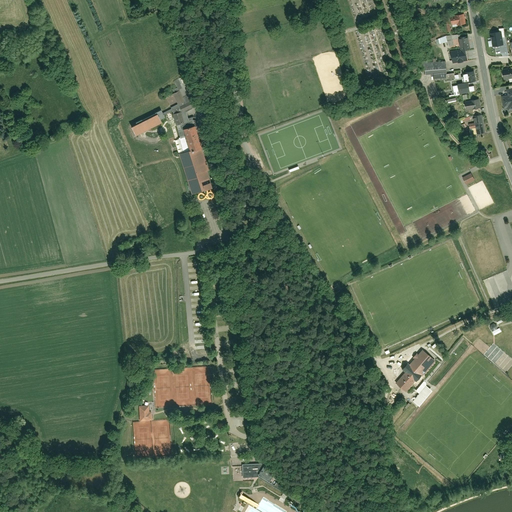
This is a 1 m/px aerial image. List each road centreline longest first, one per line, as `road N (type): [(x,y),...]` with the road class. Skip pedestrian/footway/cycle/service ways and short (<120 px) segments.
road 1 (residential): [(0,281),(226,247),(262,174),(244,125),(225,0)]
road 2 (tertiary): [(511,177),(481,61)]
